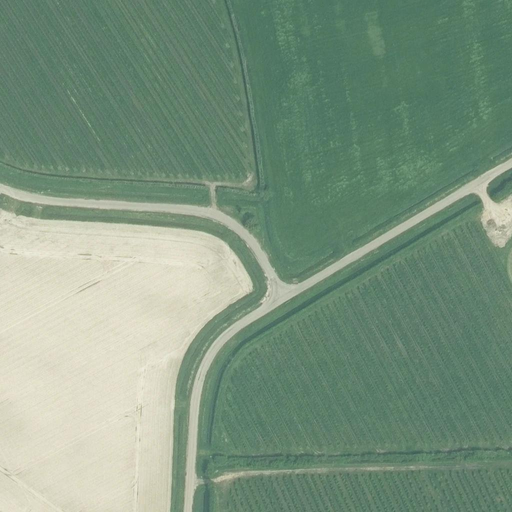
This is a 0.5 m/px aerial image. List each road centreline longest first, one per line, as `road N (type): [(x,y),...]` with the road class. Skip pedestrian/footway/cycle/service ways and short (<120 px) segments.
road 1 (unclassified): [(285,295),(241,232),(211,215),(45,200),(0,188)]
road 2 (unclassified): [(285,295),(511,162)]
road 3 (unclassified): [(189,511),(203,372),(231,331),(285,295)]
